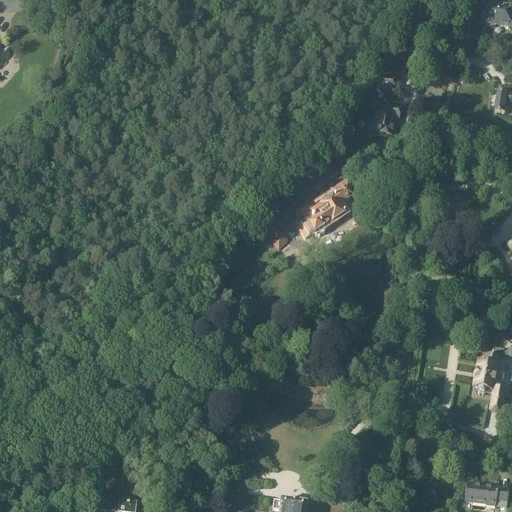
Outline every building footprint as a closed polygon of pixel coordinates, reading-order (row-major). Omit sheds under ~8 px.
[(494,0),(495,1),(495,0),(488,0),(488,4),(477,2),(474,23),(494,25),(511,28),(511,26),(511,7),(493,5),(494,0)] [(376,90),(393,91),(395,78),(378,76),(376,90)] [(511,88),(498,86),(497,94),(494,113),(504,115),(505,107),(511,108),(511,88)] [(393,138),(395,121),(399,122),(401,107),(375,103),(372,119),(370,119),(367,121),(366,129),(368,132),(371,133),(370,134),(393,138)] [(299,222),(302,228),(297,231),(303,240),(312,234),(314,237),(317,237),(323,234),(323,231),(322,228),(335,219),(336,221),(342,218),(341,216),(350,209),(345,201),(352,197),(343,183),(329,192),(332,197),(328,199),(328,198),(326,198),(321,200),(321,203),(321,204),(315,207),(311,202),(299,210),(304,219),(299,222)] [(281,229),(289,221),(283,214),(271,225),(269,223),(262,231),(266,236),(264,237),(279,252),(288,243),(286,241),(286,240),(277,231),(279,228),(281,229)] [(220,311),(226,302),(214,293),(208,301),(220,311)] [(510,358),(511,347),(511,341),(501,339),(499,349),(495,348),(494,355),(510,358)] [(488,413),(499,415),(501,402),(500,402),(502,390),(501,388),(495,387),(493,388),(492,390),(491,390),(496,359),(484,357),(482,365),(475,364),(471,388),(477,390),(476,393),(478,395),(482,396),(484,395),(484,392),(492,394),(488,413)] [(490,487),(465,484),(463,500),(471,501),(470,504),(485,505),(485,506),(494,508),(494,502),(506,504),(507,491),(496,489),(496,487),(490,486),(490,487)] [(117,505),(104,503),(103,511),(108,511),(133,511),(135,504),(118,501),(117,505)] [(279,501),(279,502),(273,502),(272,511),(278,511),(277,511),(304,511),(305,505),(279,501)]
